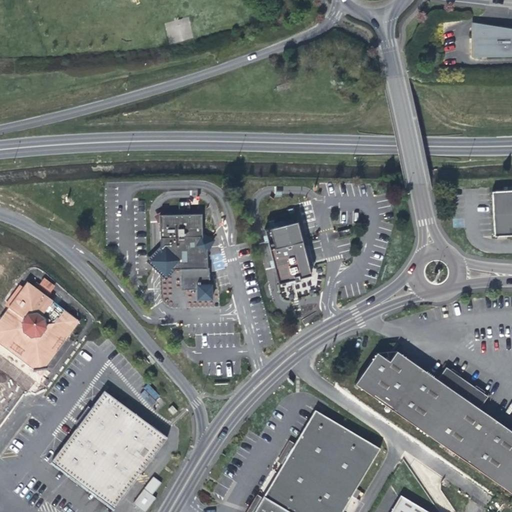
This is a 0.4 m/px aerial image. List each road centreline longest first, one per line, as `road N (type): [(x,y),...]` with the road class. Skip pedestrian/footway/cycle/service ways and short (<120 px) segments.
road 1 (secondary): [(0,155),(182,145),(511,149)]
road 2 (secondary): [(511,140),(178,136),(0,145)]
road 3 (secondary): [(339,0),(326,26),(298,42),(0,130)]
road 4 (secondary): [(0,214),(80,263),(192,393),(206,447)]
road 5 (residential): [(206,447),(286,356),(388,299)]
road 6 (unclassified): [(387,43),(425,222)]
